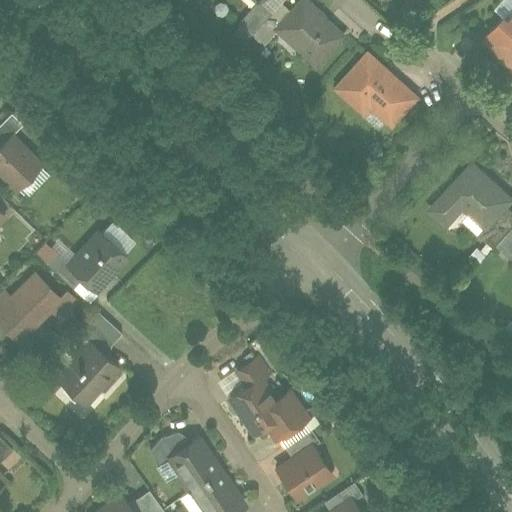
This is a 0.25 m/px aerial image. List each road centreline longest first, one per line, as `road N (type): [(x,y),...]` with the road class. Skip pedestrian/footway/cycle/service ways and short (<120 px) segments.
road 1 (tertiary): [(308,272),(9,0)]
road 2 (tertiary): [(508,511),(442,421),(308,272)]
road 3 (residential): [(308,272),(466,104)]
road 4 (residential): [(308,272),(182,377)]
road 5 (residential): [(182,377),(275,511)]
road 6 (residential): [(349,0),(466,104)]
road 7 (residential): [(182,377),(76,482)]
